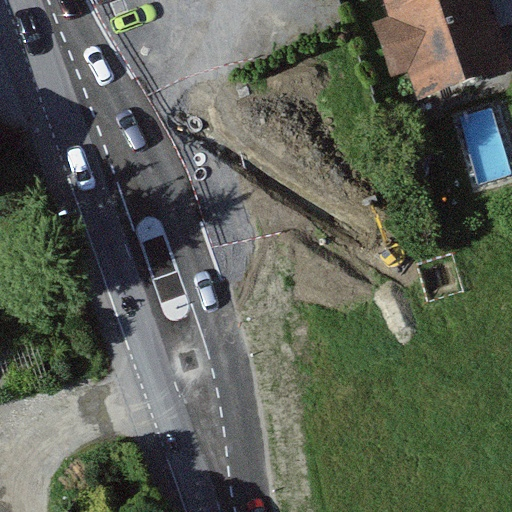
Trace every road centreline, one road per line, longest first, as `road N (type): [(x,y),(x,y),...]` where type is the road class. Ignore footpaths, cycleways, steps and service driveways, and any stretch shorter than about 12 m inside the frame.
road 1 (primary): [(46,40),(214,511)]
road 2 (track): [(172,395),(132,409),(49,461),(25,496),(31,511)]
